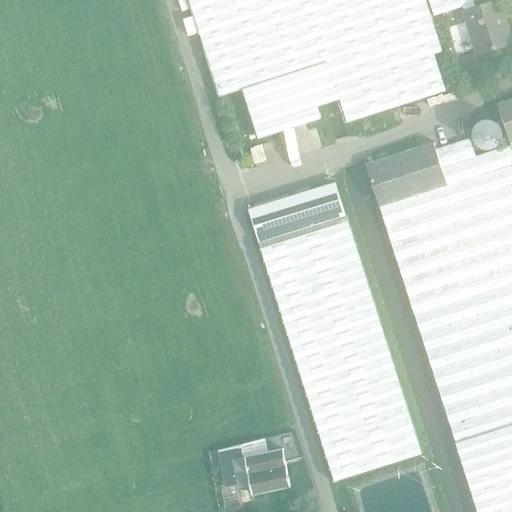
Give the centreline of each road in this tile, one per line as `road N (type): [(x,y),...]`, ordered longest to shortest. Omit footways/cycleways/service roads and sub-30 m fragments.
road 1 (unclassified): [(230,192),(511,82)]
road 2 (unclassified): [(230,192),(296,414)]
road 3 (unclassified): [(170,0),(230,192)]
